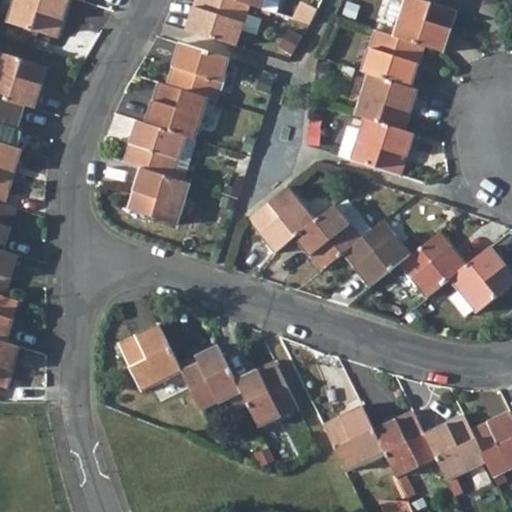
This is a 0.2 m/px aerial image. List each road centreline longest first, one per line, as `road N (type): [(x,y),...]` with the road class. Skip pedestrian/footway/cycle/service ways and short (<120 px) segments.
road 1 (residential): [(70,258),(450,371),(511,368)]
road 2 (residential): [(70,258),(73,164),(87,116),(147,0)]
road 3 (residential): [(108,511),(76,417),(70,258)]
